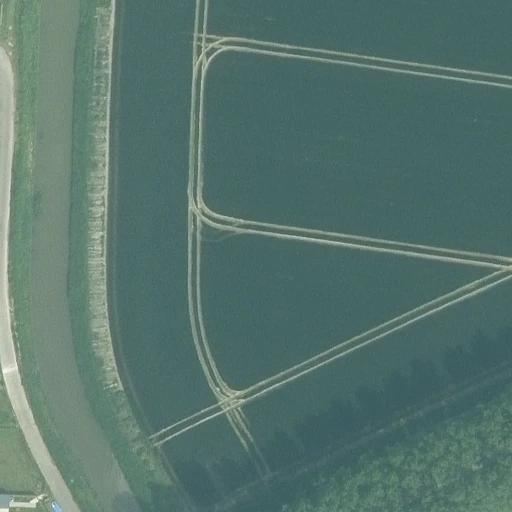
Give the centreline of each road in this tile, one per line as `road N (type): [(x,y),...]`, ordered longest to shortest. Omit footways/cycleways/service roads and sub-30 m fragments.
road 1 (residential): [(0,304),(35,444),(71,511)]
road 2 (residential): [(0,64),(0,220)]
road 3 (unclassified): [(382,511),(511,449)]
